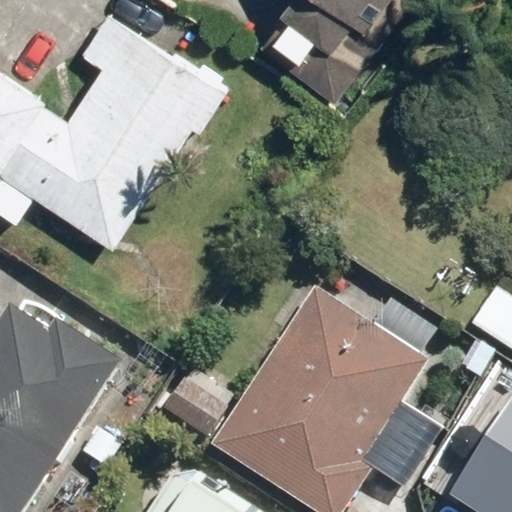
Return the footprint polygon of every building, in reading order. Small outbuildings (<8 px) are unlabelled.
[(293,0),(268,36),(341,88),(403,0),(293,0)] [(77,116),(51,99),(65,77),(0,36),(0,180),(6,171),(121,245),(228,87),(138,27),(77,116)] [(429,361),(317,289),(216,448),(313,511),(350,511),(378,470),(364,463),(429,361)] [(0,320),(0,511),(32,511),(130,366),(19,292),(0,320)] [(511,316),(491,304),(479,324),(511,345),(511,316)] [(241,511),(189,476),(164,511),(241,511)]
